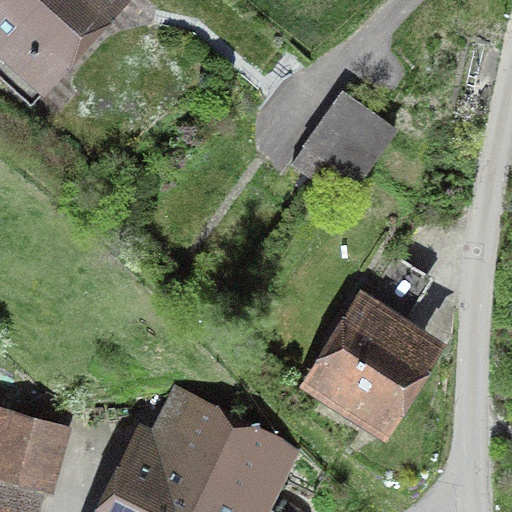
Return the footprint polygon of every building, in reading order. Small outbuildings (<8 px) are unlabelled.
[(0,0),(0,76),(22,96),(109,0),(0,0)] [(343,93),(292,163),(309,176),(323,156),(357,181),(394,130),(343,93)] [(379,417),(423,347),(350,302),(327,338),(340,346),(319,379),(379,417)] [(241,511),(277,443),(195,402),(167,458),(141,445),(106,511),(241,511)] [(32,511),(55,426),(0,411),(0,504),(28,511),(32,511)] [(298,486),(313,494),(326,471),(311,463),(298,486)]
